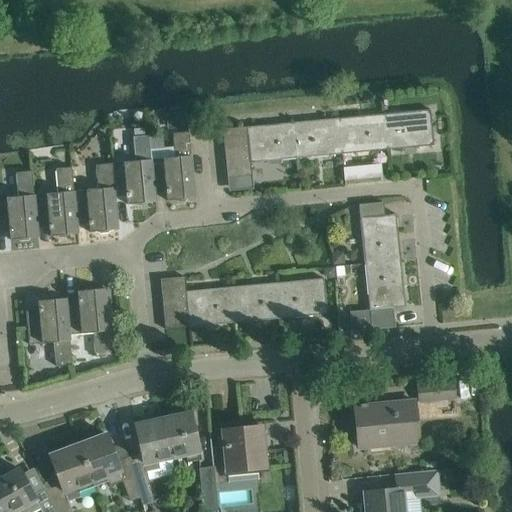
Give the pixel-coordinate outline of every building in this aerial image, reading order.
[(383,115),(387,150),(403,149),(402,143),(415,141),(416,148),(433,146),(430,110),(409,112),(410,114),(400,116),(399,113),(383,115)] [(182,114),(170,115),(171,123),(171,129),(183,128),(183,122),(182,114)] [(387,150),(383,115),(367,116),(367,119),(358,119),(357,117),(338,119),(341,155),(357,153),(357,147),(370,146),(370,152),(387,150)] [(309,122),(292,123),(296,159),(312,157),(311,151),(325,150),(325,156),(341,155),(338,119),(319,121),(319,123),(309,124),(309,122)] [(267,126),(247,127),(248,140),(249,153),(250,163),(267,162),(266,156),(279,154),(280,160),(296,159),(292,123),(276,125),(277,127),(267,128),(267,126)] [(248,140),(247,127),(222,130),(223,142),(248,140)] [(133,130),(134,138),(144,137),(143,129),(133,130)] [(174,158),(151,160),(150,160),(153,189),(165,187),(167,202),(195,199),(188,132),(172,134),(174,158)] [(150,160),(151,160),(148,136),(132,138),(135,162),(110,164),(113,192),(114,192),(126,191),(127,205),(135,205),(137,206),(145,206),(147,203),(155,203),(153,189),(150,160)] [(249,153),(248,140),(223,142),(225,155),(249,153)] [(250,165),(250,163),(249,153),(225,155),(226,167),(250,165)] [(97,190),(73,192),(75,220),(76,220),(88,219),(89,233),(117,231),(114,192),(113,192),(110,164),(95,166),(97,190)] [(251,178),(250,165),(226,167),(227,180),(251,178)] [(57,193),(34,196),(33,196),(36,224),(48,223),(50,237),(58,236),(60,238),(67,237),(69,235),(77,234),(76,220),(75,220),(73,192),(71,168),(55,169),(57,193)] [(33,196),(34,196),(31,172),(15,173),(18,197),(0,198),(0,227),(8,227),(10,241),(38,238),(36,224),(33,196)] [(364,264),(400,261),(399,245),(396,245),(395,235),(398,235),(396,215),(384,216),(383,203),(359,205),(361,235),(368,235),(369,248),(363,248),(364,264)] [(342,254),(332,255),(333,265),(343,264),(342,254)] [(402,277),(400,261),(364,264),(366,281),(372,280),(373,293),(367,294),(368,311),(392,308),(405,307),(403,287),(400,287),(399,277),(402,277)] [(334,268),(322,269),(323,274),(328,279),(335,279),(334,268)] [(161,292),(185,290),(184,277),(160,280),(161,292)] [(277,283),(280,319),(297,318),(296,311),(309,310),(310,316),(327,315),(323,279),(303,281),(303,283),(293,284),(293,282),(277,283)] [(280,319),(277,283),(261,285),(261,287),(251,288),(251,286),(231,288),(235,323),(251,322),(251,316),(264,314),(264,321),(280,319)] [(235,323),(231,288),(215,289),(216,292),(206,293),(206,290),(186,292),(187,302),(188,315),(190,328),(206,326),(205,320),(218,319),(219,325),(235,323)] [(78,306),(66,307),(65,307),(68,335),(69,335),(93,333),(95,357),(111,356),(105,289),(77,292),(78,306)] [(186,292),(185,290),(161,292),(162,305),(187,302),(186,292)] [(65,307),(66,307),(65,299),(38,302),(39,316),(26,317),(27,330),(28,339),(28,345),(53,343),(56,367),(72,365),(69,335),(68,335),(65,307)] [(188,315),(187,302),(162,305),(164,318),(188,315)] [(392,308),(368,311),(370,331),(394,328),(392,308)] [(190,328),(188,315),(164,318),(165,330),(190,328)] [(28,339),(27,330),(18,331),(19,340),(28,339)] [(453,383),(417,386),(419,402),(454,399),(454,398),(450,399),(449,383),(453,383)] [(359,405),(359,407),(354,407),(358,448),(418,442),(414,402),(366,406),(366,404),(359,405)] [(190,413),(163,419),(171,458),(185,455),(187,463),(201,460),(190,413)] [(171,458),(163,419),(135,426),(141,455),(128,458),(140,497),(142,505),(153,503),(146,472),(160,469),(158,461),(171,458)] [(261,428),(223,431),(227,471),(265,467),(261,428)] [(105,434),(77,445),(91,481),(106,476),(109,485),(121,481),(129,501),(140,497),(128,458),(116,462),(105,434)] [(60,483),(45,489),(56,511),(71,511),(68,501),(80,496),(77,486),(91,481),(77,445),(49,455),(60,483)] [(291,450),(282,451),(283,464),(292,463),(291,450)] [(450,464),(451,472),(456,477),(464,476),(463,463),(450,464)] [(56,511),(45,489),(33,496),(18,469),(0,478),(0,492),(10,511),(56,511)] [(197,471),(200,511),(215,511),(212,470),(197,471)] [(395,490),(383,491),(363,493),(364,511),(405,511),(404,498),(440,495),(437,470),(394,475),(395,490)] [(10,511),(0,492),(0,511),(10,511)]
